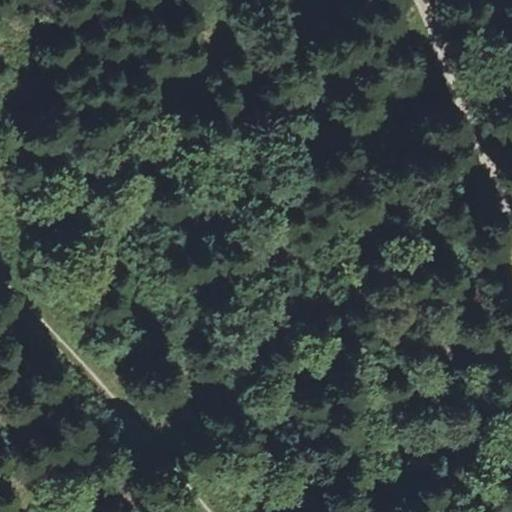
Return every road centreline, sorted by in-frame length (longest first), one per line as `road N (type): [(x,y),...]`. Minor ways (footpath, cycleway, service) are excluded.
road 1 (track): [(0,282),(205,511)]
road 2 (track): [(511,219),(428,0)]
